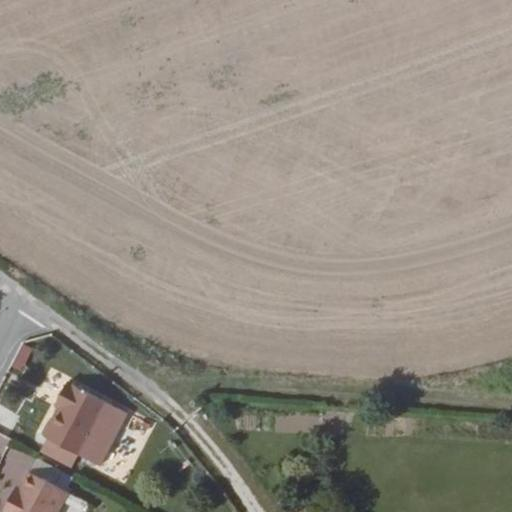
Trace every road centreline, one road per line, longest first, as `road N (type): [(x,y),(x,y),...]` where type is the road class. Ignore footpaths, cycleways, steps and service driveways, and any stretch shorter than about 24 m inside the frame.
road 1 (track): [(511,403),(151,381)]
road 2 (residential): [(24,304),(151,381),(251,511)]
